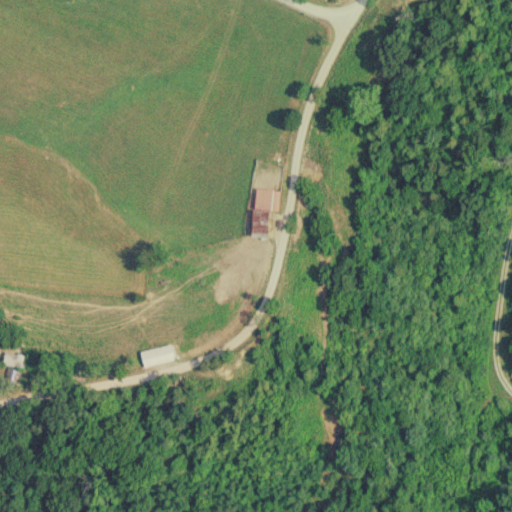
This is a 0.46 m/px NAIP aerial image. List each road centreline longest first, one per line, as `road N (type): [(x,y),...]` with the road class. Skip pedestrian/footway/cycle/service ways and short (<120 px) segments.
road 1 (residential): [(0,398),(208,364),(259,329),(279,276)]
road 2 (residential): [(279,276),(301,134),(348,15)]
